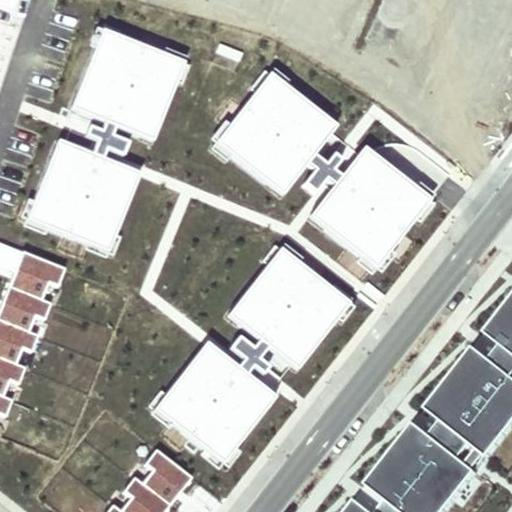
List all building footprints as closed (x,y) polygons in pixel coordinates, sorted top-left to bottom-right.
[(13,0),(0,0),(0,5),(11,9),(13,0)] [(103,26),(93,49),(100,52),(105,40),(119,45),(121,40),(123,35),(103,26)] [(161,56),(121,40),(119,45),(105,40),(100,52),(93,49),(76,93),(88,98),(81,116),(138,138),(145,120),(157,125),(174,82),(168,79),(173,67),(159,62),(161,56)] [(161,56),(159,62),(173,67),(168,79),(174,82),(180,84),(187,67),(161,56)] [(278,93),(282,87),(263,72),(249,90),(254,93),(258,97),(267,85),(278,93)] [(254,93),(227,128),(231,131),(222,143),(232,151),(228,157),(265,185),(273,174),(288,187),(305,165),(311,158),(326,139),(310,127),(319,116),(282,87),(278,93),(267,85),(258,97),(254,93)] [(76,93),(68,111),(81,116),(88,98),(76,93)] [(319,116),(310,127),(326,139),(334,128),(319,116)] [(145,120),(138,138),(150,143),(157,125),(145,120)] [(91,156),(100,159),(104,150),(120,157),(126,143),(109,136),(112,129),(103,126),(100,133),(87,128),(83,138),(96,143),(91,156)] [(209,150),(224,162),(228,157),(232,151),(222,143),(231,131),(227,128),(209,150)] [(125,171),(69,148),(61,166),(49,161),(31,204),(38,207),(33,219),(47,225),(45,230),(85,245),(87,241),(101,246),(106,234),(112,237),(130,193),(118,188),(125,171)] [(361,149),(315,208),(330,220),(322,231),(360,259),(364,254),(374,262),(383,250),(388,253),(414,219),(410,216),(419,204),(409,196),(414,190),(361,149)] [(323,167),(311,158),(305,165),(313,171),(301,186),(313,195),(324,181),(332,186),(338,179),(331,173),(339,162),(331,156),(323,167)] [(118,188),(130,193),(137,176),(125,171),(118,188)] [(273,174),(265,185),(280,197),(288,187),(273,174)] [(433,205),(414,190),(409,196),(419,204),(410,216),(414,219),(419,223),(433,205)] [(31,204),(22,227),(43,235),(45,230),(47,225),(33,219),(38,207),(31,204)] [(307,219),(322,231),(330,220),(315,208),(307,219)] [(87,241),(85,245),(111,256),(118,239),(112,237),(106,234),(101,246),(87,241)] [(64,271),(0,245),(0,267),(14,273),(0,308),(0,417),(5,419),(11,402),(2,399),(8,383),(17,387),(24,370),(15,366),(21,351),(30,354),(37,338),(28,334),(34,319),(43,322),(50,306),(41,302),(47,285),(57,289),(64,271)] [(273,247),(262,262),(266,266),(272,270),(280,259),(292,268),(295,264),(273,247)] [(360,259),(356,264),(370,276),(388,253),(383,250),(374,262),(364,254),(360,259)] [(236,326),(284,364),(296,348),(307,357),(335,320),(330,315),(338,305),(326,296),(329,291),(295,264),(292,268),(280,259),(272,270),(266,266),(238,302),(248,311),(236,326)] [(330,315),(335,320),(350,301),(333,287),(329,291),(326,296),(338,305),(330,315)] [(447,511),(511,429),(511,299),(347,511),(447,511)] [(238,302),(226,317),(236,326),(248,311),(238,302)] [(242,362),(237,369),(244,375),(250,368),(261,376),(266,369),(256,360),(265,350),(257,344),(251,351),(237,339),(228,351),(242,362)] [(204,345),(192,360),(203,368),(215,353),(204,345)] [(284,364),(294,372),(307,357),(296,348),(284,364)] [(263,390),(215,353),(203,368),(192,360),(163,397),(169,401),(161,412),(173,421),(169,425),(203,452),(207,448),(219,457),(227,446),(232,451),(261,414),(250,406),(263,390)] [(263,390),(250,406),(261,414),(273,399),(263,390)] [(158,393),(147,408),(169,425),(173,421),(161,412),(169,401),(163,397),(158,393)] [(203,452),(200,457),(217,470),(232,451),(227,446),(219,457),(207,448),(203,452)] [(163,511),(189,480),(154,452),(143,466),(150,472),(140,486),(132,480),(121,494),(129,500),(119,511),(116,511),(110,507),(106,511),(163,511)]
